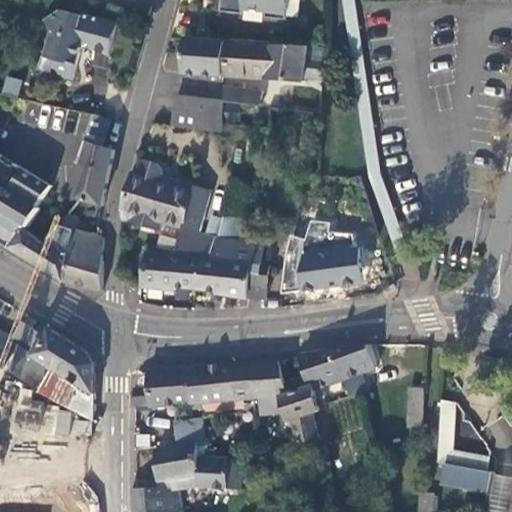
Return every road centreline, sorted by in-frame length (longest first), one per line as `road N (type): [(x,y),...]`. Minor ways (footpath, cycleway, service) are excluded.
road 1 (residential): [(489,319),(116,330)]
road 2 (residential): [(116,330),(110,207),(164,0)]
road 3 (residential): [(116,330),(114,511)]
road 4 (residential): [(511,182),(489,319)]
road 5 (residential): [(116,330),(96,328),(0,270)]
